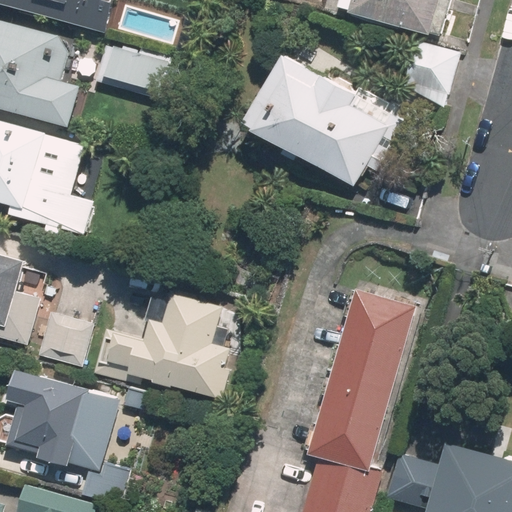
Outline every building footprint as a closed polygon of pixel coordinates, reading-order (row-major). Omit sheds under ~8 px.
[(0,0),(104,29),(114,32),(123,0),(121,0),(0,0)] [(456,0),(348,0),(348,4),(359,8),(437,31),(437,29),(446,32),(456,0)] [(87,84),(66,78),(77,35),(0,14),(0,104),(55,119),(76,124),(87,84)] [(463,52),(425,41),(414,80),(453,90),(463,52)] [(112,74),(167,89),(175,59),(120,44),(112,74)] [(405,117),(367,94),(368,91),(335,70),(333,73),(299,53),(259,120),(364,183),(376,163),(384,168),(413,121),(405,117)] [(0,115),(0,195),(19,201),(16,211),(91,233),(94,222),(101,199),(77,192),(91,146),(54,135),(55,131),(0,115)] [(0,320),(2,321),(0,328),(0,334),(33,344),(47,296),(25,289),(33,259),(0,249),(0,320)] [(310,511),(376,511),(389,467),(381,465),(426,303),(366,287),(320,452),(327,453),(310,511)] [(174,319),(161,316),(155,337),(147,335),(112,326),(99,371),(144,383),(147,374),(223,395),(224,394),(229,396),(237,367),(232,366),(233,360),(237,346),(219,341),(230,303),(182,290),(174,319)] [(99,323),(57,311),(45,353),(87,366),(99,323)] [(79,460),(96,465),(88,493),(135,506),(145,472),(108,462),(127,397),(99,389),(99,387),(26,366),(17,397),(27,400),(15,441),(48,451),(47,455),(78,464),(79,460)] [(154,393),(135,387),(130,402),(149,408),(154,393)] [(511,511),(511,453),(461,439),(454,464),(408,451),(395,496),(441,509),(440,511),(511,511)] [(100,511),(103,504),(31,482),(22,511),(23,511),(100,511)] [(0,511),(10,511),(14,502),(0,498),(0,511)]
